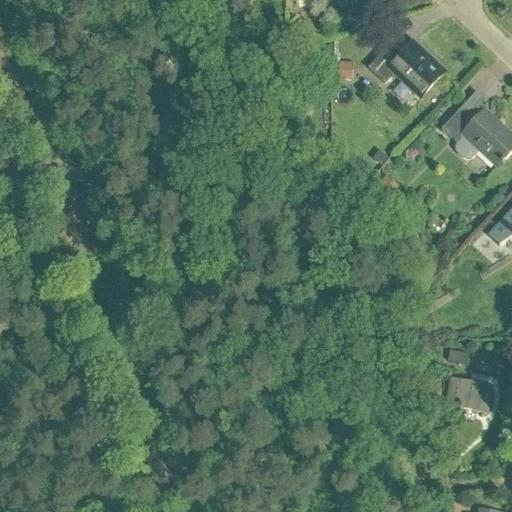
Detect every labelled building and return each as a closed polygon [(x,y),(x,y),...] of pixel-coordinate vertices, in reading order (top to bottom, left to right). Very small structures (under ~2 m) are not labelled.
[(307,0),(285,0),(285,2),(284,2),(284,12),(288,11),(289,15),(308,13),(307,0)] [(387,52),(369,71),(385,87),(395,77),(407,88),(420,101),(444,75),(412,45),(396,62),(387,52)] [(339,64),(338,81),(353,82),(353,65),(339,64)] [(511,135),(485,111),(484,111),(481,108),(486,102),(477,94),(441,132),(457,145),(455,149),(455,152),(457,156),(463,161),(467,162),(469,162),(473,160),(478,155),(498,174),(511,157),(511,135)] [(385,178),(372,192),(388,206),(401,191),(385,178)] [(511,216),(489,241),(500,252),(511,244),(511,216)] [(450,353),(448,363),(466,366),(468,357),(450,353)] [(493,388),(450,380),(445,407),(487,415),(493,388)]
